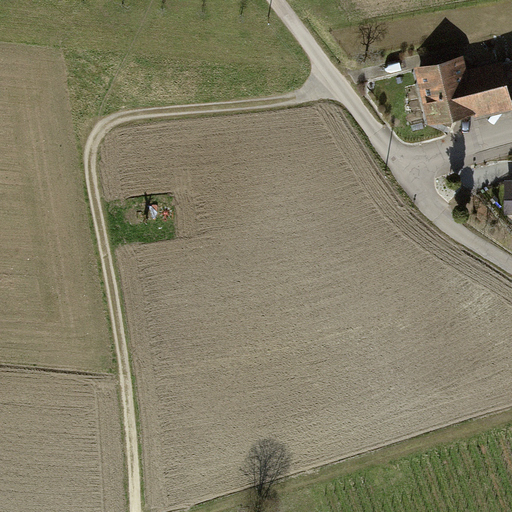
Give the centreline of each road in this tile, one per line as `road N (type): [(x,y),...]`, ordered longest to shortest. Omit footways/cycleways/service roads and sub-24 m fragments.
road 1 (track): [(339,84),(299,96),(115,116),(89,147),(127,374),(135,511)]
road 2 (track): [(511,412),(194,511)]
road 3 (track): [(276,0),(405,163)]
road 4 (residential): [(405,163),(427,199),(468,239),(511,267)]
